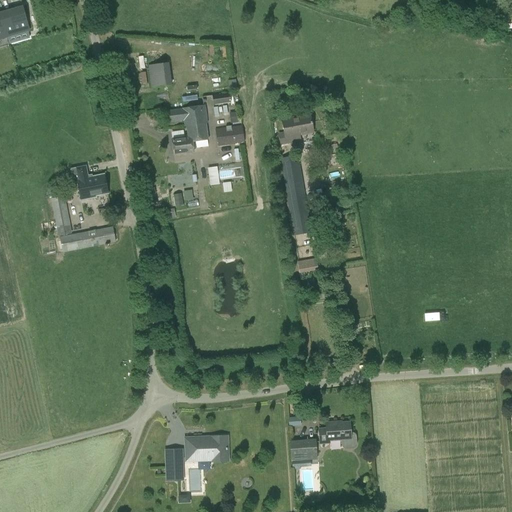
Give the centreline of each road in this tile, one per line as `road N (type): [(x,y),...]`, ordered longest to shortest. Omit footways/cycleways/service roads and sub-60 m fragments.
road 1 (unclassified): [(142,405),(146,329),(135,247),(74,0)]
road 2 (unclassified): [(142,405),(511,370)]
road 3 (unclassified): [(0,459),(135,427)]
